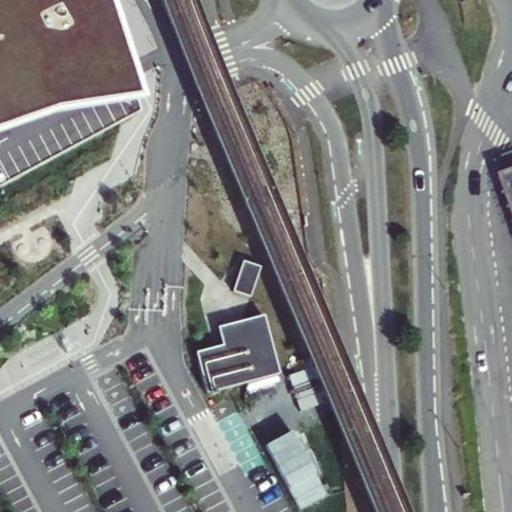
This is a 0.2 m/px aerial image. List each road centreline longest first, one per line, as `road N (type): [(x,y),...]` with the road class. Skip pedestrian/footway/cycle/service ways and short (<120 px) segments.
road 1 (secondary): [(436,511),(424,391),(420,160),(381,0)]
road 2 (residential): [(195,62),(281,63),(332,125),(392,463)]
road 3 (secondary): [(318,21),(344,45),(371,108),(392,463)]
